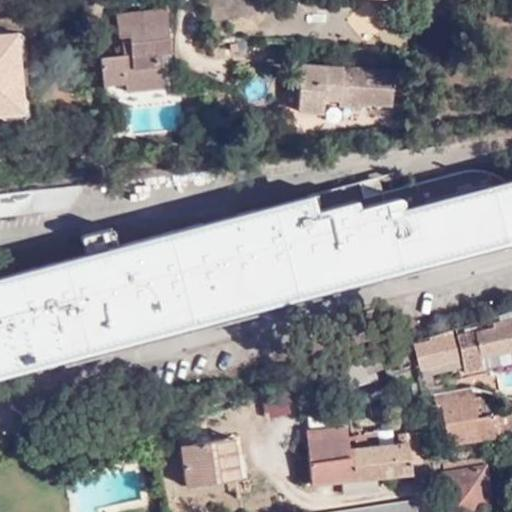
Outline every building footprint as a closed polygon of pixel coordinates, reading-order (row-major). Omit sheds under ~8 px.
[(428,0),(427,11),(452,13),(453,0),(428,0)] [(127,74),(128,84),(129,91),(168,87),(164,52),(173,51),(167,7),(117,13),(120,37),(123,37),(131,37),(133,54),(125,55),(105,57),(105,76),(127,74)] [(131,37),(123,37),(125,55),(133,54),(131,37)] [(341,104),(361,105),(361,101),(393,104),(395,70),(315,64),(301,76),(299,109),(324,111),(325,97),(341,98),(341,104)] [(301,76),(315,64),(301,64),(301,76)] [(107,85),(128,84),(127,74),(105,76),(107,85)] [(511,243),(511,187),(509,188),(507,183),(485,177),(473,175),(453,177),(362,201),(359,187),(0,278),(0,374),(296,299),(511,243)] [(10,194),(0,195),(0,218),(12,217),(10,194)] [(511,319),(492,324),(492,327),(459,335),(465,373),(484,368),(481,355),(510,348),(511,347),(511,319)] [(456,359),(452,338),(415,346),(420,368),(456,359)] [(481,355),(484,368),(511,361),(511,360),(510,348),(481,355)] [(471,388),(432,395),(442,448),(493,439),(489,415),(476,417),(471,388)] [(493,439),(511,435),(511,425),(508,401),(471,388),(476,417),(489,415),(493,439)] [(152,420),(148,402),(122,409),(127,426),(152,420)] [(127,426),(122,409),(112,411),(116,428),(127,426)] [(116,428),(112,411),(75,421),(81,443),(117,433),(116,428)] [(348,451),(347,432),(307,435),(312,484),(411,476),(410,464),(424,463),(420,435),(407,435),(408,446),(348,451)] [(235,456),(233,437),(178,443),(185,485),(246,475),(244,455),(235,456)] [(433,466),(479,458),(477,448),(443,453),(442,449),(430,451),(433,466)] [(488,467),(446,474),(452,511),(455,511),(494,505),(488,467)] [(422,511),(421,496),(314,510),(307,511),(422,511)]
